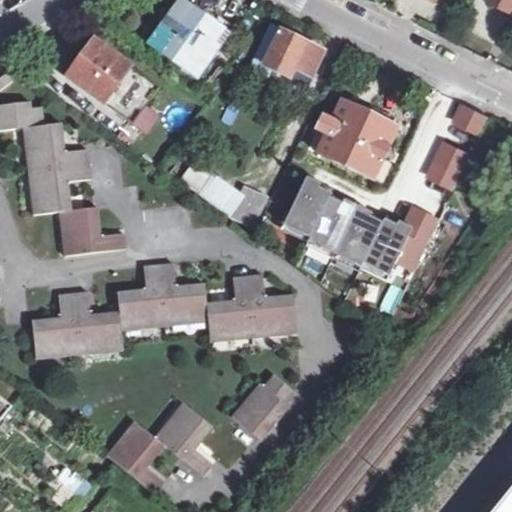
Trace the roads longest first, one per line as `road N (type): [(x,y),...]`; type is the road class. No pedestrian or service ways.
road 1 (residential): [(184,492),(238,482),(299,411),(310,386),(307,313),(285,282),(227,251),(195,247),(49,274),(29,265),(0,212)]
road 2 (residential): [(511,97),(309,0)]
